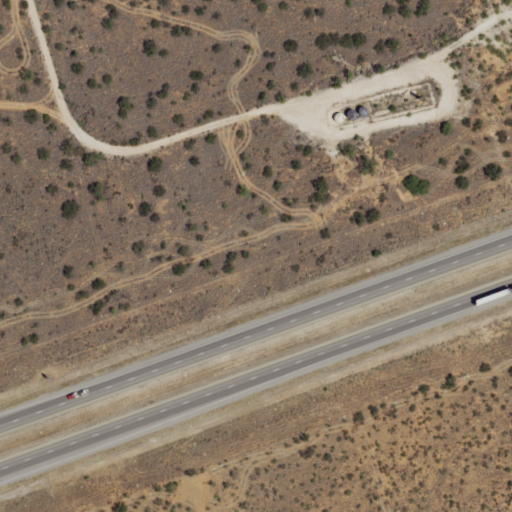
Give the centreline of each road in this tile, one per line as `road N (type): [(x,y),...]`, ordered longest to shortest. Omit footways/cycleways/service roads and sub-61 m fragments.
road 1 (motorway): [(511,239),(0,424)]
road 2 (motorway): [(0,467),(477,296)]
road 3 (track): [(417,77),(73,177),(13,157),(0,118)]
